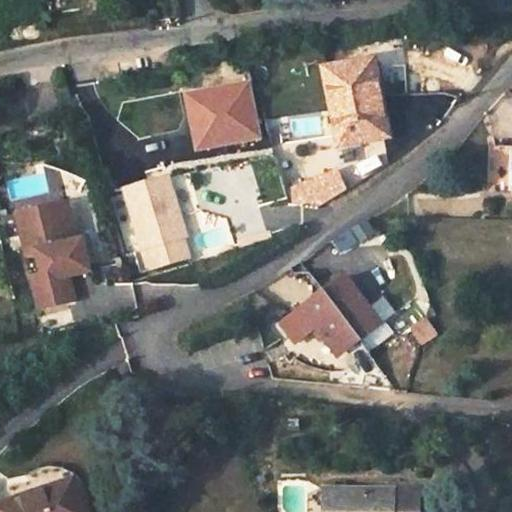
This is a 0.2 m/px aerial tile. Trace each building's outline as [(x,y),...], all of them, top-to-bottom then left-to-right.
[(382,94),(375,60),(327,69),(341,143),(383,135),(375,95),(382,94)] [(137,97),(140,135),(193,130),(190,93),(137,97)] [(511,147),(498,147),(495,188),(511,189),(511,147)] [(336,172),(291,190),(296,201),(316,194),(324,206),(347,190),(336,172)] [(188,260),(175,213),(179,211),(168,176),(126,188),(150,271),(188,260)] [(55,226),(71,223),(68,206),(51,210),(55,226)] [(78,253),(71,223),(55,226),(51,210),(17,217),(26,256),(37,254),(42,277),(31,280),(38,311),(74,303),(68,279),(89,274),(84,251),(78,253)] [(346,274),(304,306),(337,352),(334,354),(345,370),(361,358),(352,346),(382,323),(346,274)] [(427,316),(412,326),(423,342),(438,333),(427,316)] [(128,359),(116,366),(123,378),(131,379),(132,374),(128,359)] [(13,502),(0,507),(0,511),(85,511),(71,472),(62,467),(50,466),(38,470),(26,476),(7,480),(13,502)] [(395,511),(396,488),(325,487),(324,511),(395,511)]
